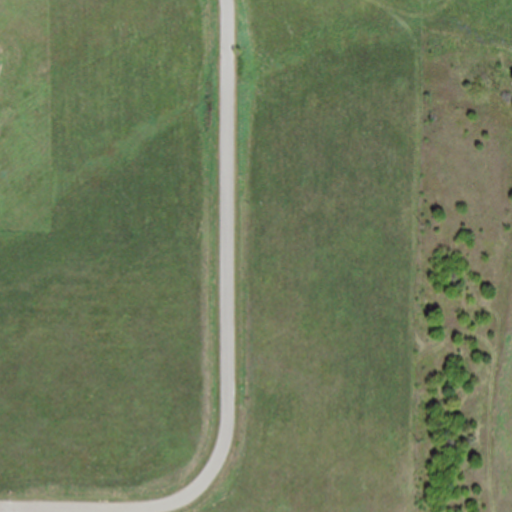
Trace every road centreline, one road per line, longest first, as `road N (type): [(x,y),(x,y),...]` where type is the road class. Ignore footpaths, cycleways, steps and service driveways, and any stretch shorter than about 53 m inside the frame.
road 1 (residential): [(228,0),(229,418),(212,472)]
road 2 (residential): [(212,472),(180,500),(157,507),(0,508)]
